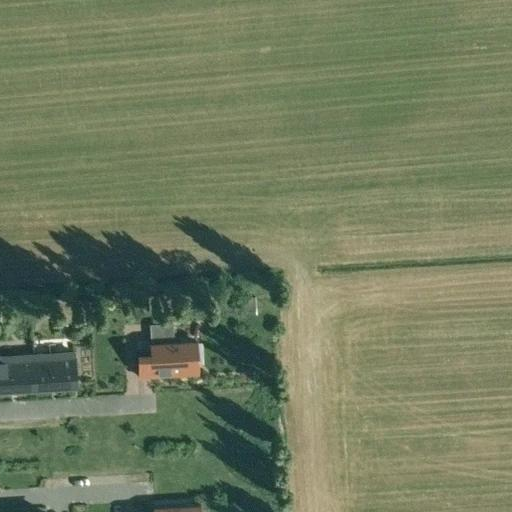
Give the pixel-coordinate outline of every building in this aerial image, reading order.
[(244,335),(263,335),(264,294),(245,294),(244,335)] [(218,313),(236,312),(236,297),(217,298),(218,313)] [(179,368),(193,367),(192,339),(189,339),(189,340),(150,342),(151,352),(140,353),(140,352),(138,353),(139,377),(154,376),(154,374),(180,372),(179,368)] [(32,354),(34,386),(75,384),(73,351),(32,354)] [(32,354),(0,355),(0,387),(34,386),(32,354)] [(249,385),(249,400),(264,399),(263,384),(249,385)] [(0,452),(97,449),(96,421),(0,424),(0,452)] [(0,468),(0,495),(217,483),(215,456),(0,468)] [(195,511),(195,503),(192,503),(192,504),(154,506),(153,511),(195,511)]
